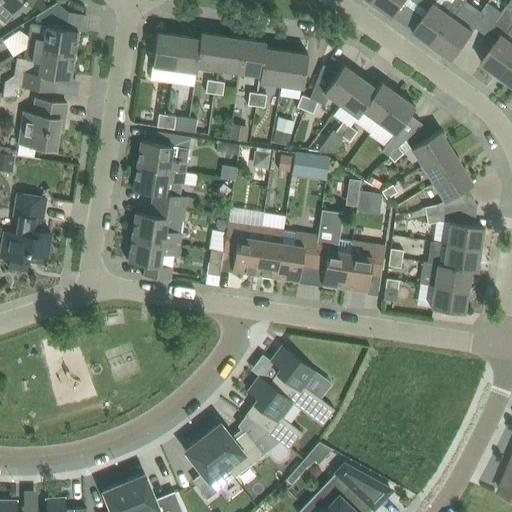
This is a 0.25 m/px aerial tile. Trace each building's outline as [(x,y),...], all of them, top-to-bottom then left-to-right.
[(25,7),(29,3),(31,0),(0,0),(14,13),(21,4),(25,7)] [(394,16),(404,2),(405,0),(375,0),(372,4),(380,10),(382,7),(394,16)] [(454,16),(465,0),(435,0),(414,30),(426,39),(424,41),(432,47),(454,16)] [(441,50),(454,59),(474,30),(472,29),(474,26),(487,35),(496,22),(503,12),(489,2),(478,17),(462,6),(466,0),(465,0),(454,16),(432,47),(440,53),(441,50)] [(511,0),(503,12),(496,22),(509,31),(511,27),(511,0)] [(29,29),(28,36),(27,47),(75,55),(79,30),(64,28),(64,24),(66,24),(68,11),(57,1),(36,14),(35,25),(29,29)] [(157,31),(153,65),(174,68),(179,34),(157,31)] [(179,34),(174,68),(196,71),(201,31),(200,37),(179,34)] [(201,31),(196,71),(197,65),(218,68),(223,35),(201,31)] [(511,39),(502,33),(481,61),(493,70),(492,73),(499,78),(511,60),(511,39)] [(240,71),(245,38),(223,35),(218,68),(240,71)] [(260,74),(259,80),(260,80),(265,47),(266,41),(245,38),(240,71),(260,74)] [(27,47),(26,48),(24,58),(17,57),(15,75),(4,81),(2,97),(20,96),(21,86),(54,91),(56,77),(71,79),(75,55),(27,47)] [(282,84),(287,50),(265,47),(260,80),(282,84)] [(287,50),(282,84),(303,87),(308,53),(287,50)] [(509,81),(511,83),(511,60),(499,78),(507,84),(509,81)] [(323,64),(310,97),(305,110),(313,113),(317,102),(324,105),(330,96),(350,68),(343,64),(336,73),(323,64)] [(350,68),(330,96),(358,116),(363,109),(361,108),(377,87),(362,77),(350,68)] [(214,94),(216,81),(208,80),(206,92),(214,94)] [(216,81),(214,94),(222,95),(224,83),(216,81)] [(363,109),(378,121),(398,93),(381,81),(377,87),(361,108),(363,109)] [(258,94),(257,94),(249,92),(248,105),(257,106),(258,94)] [(394,132),(382,149),(387,155),(397,146),(422,122),(410,113),(415,105),(398,93),(378,121),(394,132)] [(258,94),(257,106),(265,107),(267,95),(258,94)] [(297,107),(305,110),(310,97),(302,94),(297,107)] [(19,142),(36,145),(56,148),(61,118),(65,119),(67,102),(36,98),(33,113),(24,111),(19,142)] [(166,128),(168,115),(159,114),(157,126),(166,128)] [(168,114),(168,115),(166,128),(187,131),(189,117),(168,114)] [(189,117),(187,131),(195,132),(197,119),(189,117)] [(343,121),(336,132),(342,137),(350,126),(343,121)] [(248,127),(233,125),(230,138),(246,140),(248,127)] [(350,126),(342,137),(349,142),(357,132),(350,126)] [(292,133),(276,128),(273,140),(288,144),(292,133)] [(411,147),(422,165),(451,147),(440,129),(411,147)] [(137,164),(185,171),(191,136),(157,130),(155,142),(141,139),(137,164)] [(238,153),(239,145),(218,141),(217,150),(238,153)] [(397,146),(387,155),(394,163),(404,154),(397,146)] [(462,165),(451,147),(422,165),(433,182),(462,165)] [(253,162),(257,166),(268,168),(270,152),(255,150),(253,162)] [(0,151),(0,169),(11,171),(14,153),(0,151)] [(328,177),(330,153),(295,151),(293,175),(328,177)] [(292,155),(282,153),(279,169),(289,170),(292,155)] [(154,192),(152,203),(186,208),(188,196),(180,195),(182,183),(183,183),(185,171),(137,164),(133,189),(154,192)] [(473,182),(462,165),(433,182),(444,200),(473,182)] [(348,187),(359,188),(360,179),(350,178),(348,187)] [(398,191),(393,184),(382,190),(387,198),(398,191)] [(370,191),(360,190),(357,210),(367,211),(370,191)] [(5,230),(4,237),(1,256),(10,258),(9,267),(27,270),(29,258),(41,260),(42,254),(47,255),(51,232),(37,230),(43,196),(18,192),(14,215),(24,216),(21,233),(5,230)] [(184,221),(186,208),(152,203),(150,214),(136,211),(132,236),(180,243),(182,232),(184,221)] [(426,215),(439,212),(437,205),(425,207),(426,215)] [(234,206),(232,216),(284,227),(286,216),(234,206)] [(322,209),(318,235),(313,266),(324,268),(322,283),(335,285),(335,287),(344,289),(350,252),(352,240),(340,238),(343,212),(322,209)] [(441,221),(439,212),(426,215),(428,224),(441,221)] [(216,224),(221,229),(226,230),(228,221),(228,219),(217,217),(216,224)] [(262,226),(249,224),(228,221),(223,250),(235,252),(232,269),(245,271),(245,273),(254,275),(262,226)] [(450,221),(447,243),(480,248),(484,226),(450,221)] [(284,230),(274,228),(262,226),(254,275),(264,276),(264,274),(276,276),(282,242),(284,230)] [(318,235),(284,230),(282,242),(276,276),(276,278),(285,280),(286,278),(299,280),(301,265),(313,266),(318,235)] [(146,263),(145,274),(170,278),(172,267),(160,265),(162,252),(174,254),(178,255),(180,243),(132,236),(128,260),(146,263)] [(367,290),(370,274),(381,275),(385,245),(352,240),(350,252),(344,289),(354,290),(354,288),(367,290)] [(477,270),(480,248),(447,243),(443,265),(471,269),(477,270)] [(219,276),(223,251),(211,249),(207,274),(219,276)] [(402,258),(404,250),(391,249),(390,256),(402,258)] [(401,267),(402,258),(390,256),(388,265),(401,267)] [(468,290),(471,269),(443,265),(423,261),(420,283),(434,284),(468,290)] [(387,277),(384,299),(396,300),(400,279),(387,277)] [(434,284),(431,306),(465,312),(468,290),(434,284)] [(280,367),(269,382),(293,400),(292,402),(322,424),(335,408),(305,385),(316,370),(282,345),(271,360),(280,367)] [(282,416),(292,402),(293,400),(269,382),(260,375),(248,390),(257,397),(245,414),(289,447),(302,431),(282,416)] [(103,409),(68,418),(71,429),(106,420),(103,409)] [(220,422),(203,435),(234,476),(264,453),(245,430),(234,439),(220,422)] [(217,490),(234,476),(203,435),(185,449),(202,472),(192,479),(207,498),(217,491),(217,490)] [(292,483),(308,465),(309,466),(315,459),(319,463),(333,448),(319,441),(287,478),(292,483)] [(511,493),(511,460),(500,489),(511,493)] [(356,511),(347,503),(358,492),(373,507),(374,507),(392,489),(391,489),(344,463),(336,472),(350,485),(339,496),(339,495),(322,511),(356,511)] [(124,481),(136,511),(153,511),(160,509),(145,473),(124,481)] [(136,511),(124,481),(103,490),(112,511),(136,511)] [(65,496),(46,498),(47,511),(87,511),(87,507),(66,508),(65,496)] [(17,500),(0,499),(0,511),(37,511),(38,511),(17,511),(17,500)]
